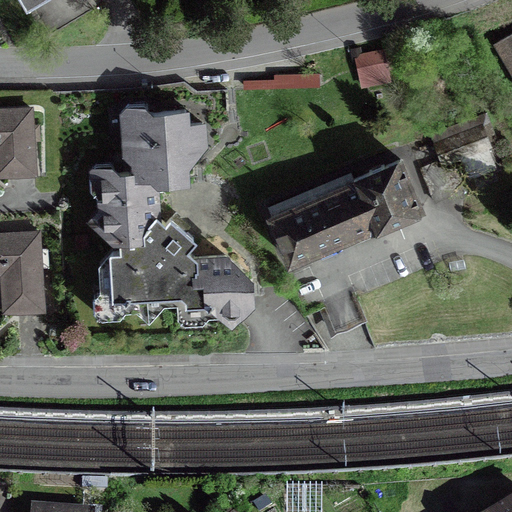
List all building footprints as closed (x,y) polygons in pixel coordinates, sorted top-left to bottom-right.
[(511,33),(493,44),(511,76),(511,33)] [(358,49),(349,51),(351,61),(360,60),(358,49)] [(0,175),(33,173),(29,110),(0,111),(0,175)] [(164,225),(155,217),(154,190),(146,183),(145,174),(150,174),(157,180),(175,178),(184,178),(184,164),(202,143),(201,124),(185,125),(184,111),(138,115),(131,123),(132,142),(131,142),(121,153),(132,162),(133,162),(134,173),(105,175),(99,181),(100,191),(109,199),(91,219),(113,238),(138,236),(139,251),(111,253),(101,265),(103,301),(110,307),(120,306),(128,298),(147,315),(167,293),(166,277),(160,277),(159,272),(163,268),(179,267),(183,271),(175,280),(185,289),(186,307),(193,312),(203,311),(211,303),(230,321),(250,299),(249,282),(243,283),(242,273),(224,256),(194,258),(183,249),(192,239),(173,223),(169,219),(164,225)] [(488,147),(481,128),(433,146),(439,161),(441,165),(488,147)] [(484,150),(463,159),(470,177),(491,169),(484,150)] [(352,181),(353,182),(269,217),(288,261),(371,226),(372,228),(386,222),(397,220),(404,214),(419,208),(399,161),(383,168),(382,166),(367,172),(368,174),(352,181)] [(462,170),(443,170),(441,165),(439,161),(418,170),(432,203),(444,198),(462,197),(462,170)] [(0,265),(3,311),(41,309),(39,264),(47,264),(46,250),(38,250),(37,233),(0,235),(0,265)] [(333,335),(364,321),(352,295),(322,309),(333,335)]
